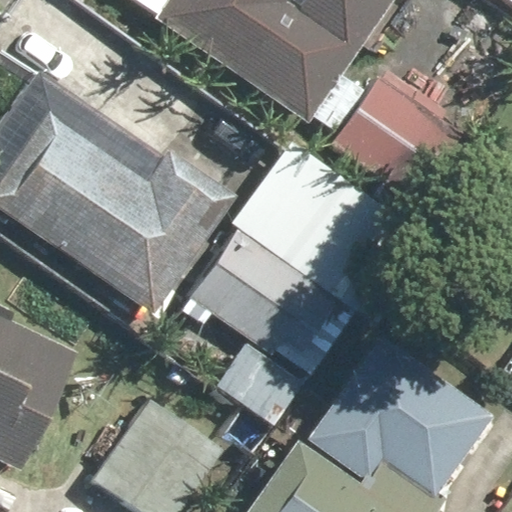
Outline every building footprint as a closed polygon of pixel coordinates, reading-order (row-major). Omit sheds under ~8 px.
[(376,0),(160,0),(142,26),(288,127),(376,0)] [(455,0),(422,0),(416,9),(469,47),(487,22),(455,0)] [(511,0),(488,0),(511,15),(511,0)] [(363,86),(319,149),(397,204),(441,141),(363,86)] [(0,226),(134,318),(189,239),(215,202),(151,156),(130,186),(35,121),(0,170),(0,226)] [(222,239),(180,303),(268,359),(310,296),(222,239)] [(0,333),(0,474),(2,475),(58,361),(0,333)] [(355,482),(346,497),(281,452),(239,511),(418,511),(432,490),(477,422),(425,387),(426,384),(364,342),(296,442),(355,482)] [(85,492),(119,511),(169,511),(205,453),(135,410),(85,492)]
